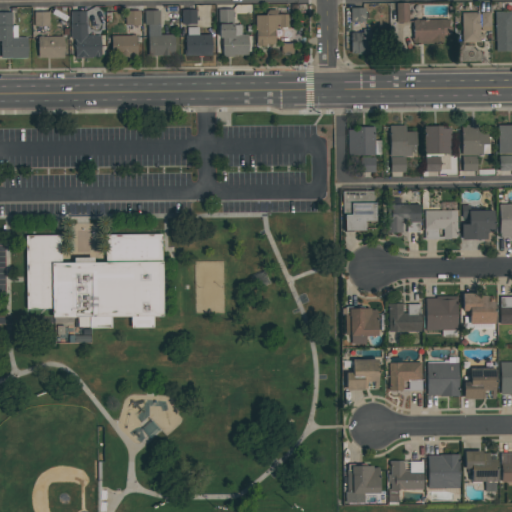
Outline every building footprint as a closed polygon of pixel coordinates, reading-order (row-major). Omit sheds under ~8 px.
[(408,22),(408,3),(395,4),(396,23),(408,22)] [(211,56),(210,35),(198,35),(198,28),(210,28),(210,5),(195,5),(195,10),(181,10),(181,24),(185,24),(186,56),(211,56)] [(365,8),(351,8),(350,54),(369,55),(370,28),(365,28),(365,8)] [(217,10),(219,57),(247,56),(247,35),(241,35),(241,25),(233,25),(233,9),(217,10)] [(255,16),(256,44),(276,44),(275,27),(289,27),(288,14),(277,14),(277,10),(266,10),(266,15),(255,16)] [(511,10),(494,11),(495,50),(511,50),(511,10)] [(103,57),(103,44),(100,44),(100,36),(86,36),(86,11),(70,12),(70,40),(75,40),(75,57),(103,57)] [(126,25),(140,25),(140,11),(126,11),(126,25)] [(174,56),(174,35),(160,35),(159,11),(146,11),(147,56),(174,56)] [(11,12),(0,12),(0,58),(27,58),(27,38),(17,38),(17,26),(12,26),(11,12)] [(34,26),(48,26),(49,12),(34,12),(34,26)] [(490,13),(461,13),(462,43),(480,42),(479,31),(491,31),(490,13)] [(412,20),(413,44),(446,43),(445,19),(412,20)] [(63,59),(63,37),(37,36),(37,58),(63,59)] [(111,36),(111,57),(137,56),(136,36),(111,36)] [(511,122),(497,123),(497,155),(511,154),(511,122)] [(460,171),(476,171),(476,156),(482,156),(482,144),(487,144),(487,131),(477,131),(477,124),(461,123),(460,171)] [(389,172),(404,172),(404,157),(409,157),(410,145),(415,145),(416,132),(405,132),(405,124),(389,124),(389,172)] [(425,155),(451,154),(450,127),(441,128),(441,124),(424,124),(425,155)] [(380,141),(374,141),(374,127),(347,128),(347,156),(380,155),(380,141)] [(439,172),(439,156),(424,155),(424,172),(439,172)] [(498,171),(511,170),(511,155),(497,156),(498,171)] [(374,173),(374,158),(359,158),(358,172),(374,173)] [(344,232),(364,231),(363,223),(374,222),(374,191),(349,192),(350,212),(343,212),(344,232)] [(419,203),(387,204),(388,233),(404,232),(404,233),(419,232),(419,203)] [(511,204),(497,205),(498,238),(511,238),(511,204)] [(460,239),(487,240),(487,230),(492,230),(493,207),(461,207),(460,239)] [(423,239),(440,239),(456,239),(456,210),(424,209),(423,239)] [(107,236),(161,236),(161,316),(153,317),(153,327),(131,327),(131,317),(112,317),(112,328),(89,329),(78,328),(78,318),(53,319),(54,310),(26,309),(26,280),(26,238),(63,237),(61,263),(73,264),(74,259),(94,259),(94,264),(108,263),(107,236)] [(494,323),(493,293),(461,294),(462,324),(494,323)] [(456,330),(456,295),(425,296),(425,331),(456,330)] [(499,323),(511,323),(511,297),(499,297),(499,323)] [(419,303),(387,304),(388,333),(420,332),(419,303)] [(376,305),(347,306),(348,344),(365,344),(365,335),(377,334),(376,305)] [(377,389),(377,357),(351,357),(351,376),(344,376),(344,390),(377,389)] [(457,357),(447,358),(448,363),(426,363),(426,397),(458,396),(457,357)] [(421,390),(420,361),(388,361),(388,391),(403,391),(403,382),(407,382),(407,391),(421,390)] [(511,361),(499,362),(500,396),(511,395),(511,361)] [(494,399),(495,368),(469,367),(468,380),(463,380),(462,398),(494,399)] [(463,469),(470,469),(469,482),(484,483),(484,492),(495,492),(495,455),(480,455),(481,449),(463,449),(463,469)] [(500,482),(511,482),(511,452),(500,453),(500,482)] [(458,454),(426,455),(427,488),(458,488),(458,454)] [(422,490),(421,460),(390,461),(390,490),(422,490)] [(346,493),(378,494),(379,465),(347,464),(346,493)]
